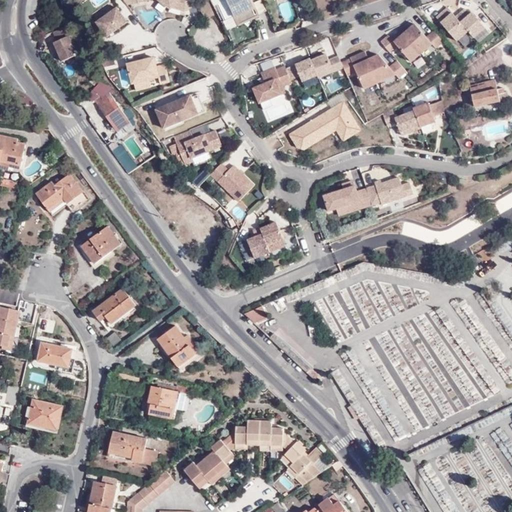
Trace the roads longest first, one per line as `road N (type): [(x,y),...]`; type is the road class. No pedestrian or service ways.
road 1 (tertiary): [(401,511),(347,437),(218,308)]
road 2 (tertiary): [(205,314),(339,445),(387,511)]
road 3 (tertiary): [(218,308),(77,115)]
road 4 (tertiary): [(59,128),(205,314)]
road 5 (residential): [(47,280),(71,306),(98,366),(79,471)]
road 6 (residential): [(511,157),(459,170),(383,160),(309,182)]
road 7 (unknown): [(459,299),(375,348),(423,436)]
road 8 (residential): [(225,76),(268,46),(401,0)]
road 9 (unknown): [(291,320),(350,286),(379,281),(435,285),(459,299)]
